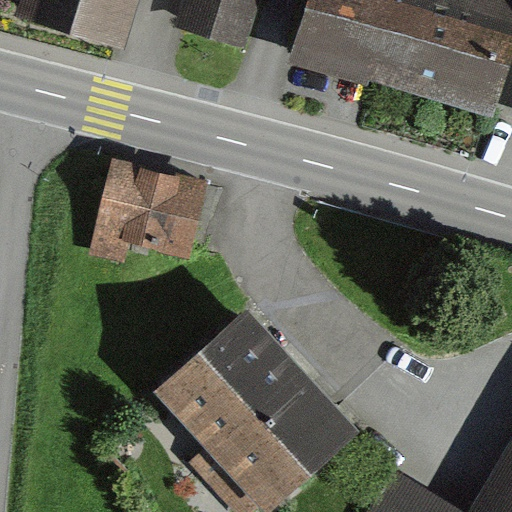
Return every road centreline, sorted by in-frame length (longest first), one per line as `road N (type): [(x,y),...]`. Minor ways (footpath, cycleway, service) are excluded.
road 1 (secondary): [(22,88),(511,218)]
road 2 (residential): [(22,88),(0,294)]
